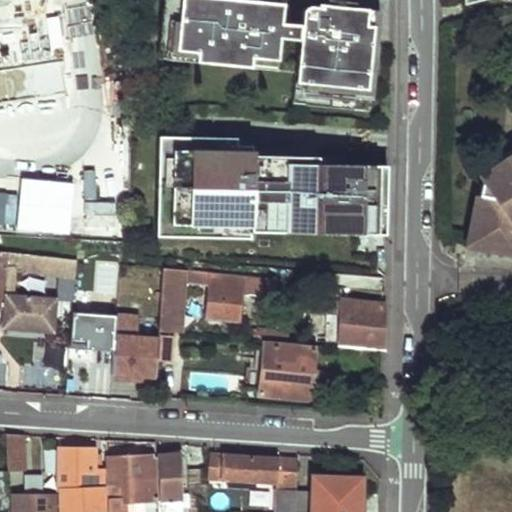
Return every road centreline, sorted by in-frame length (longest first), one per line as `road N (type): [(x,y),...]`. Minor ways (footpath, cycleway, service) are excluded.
road 1 (residential): [(417,0),(410,438)]
road 2 (residential): [(410,438),(0,413)]
